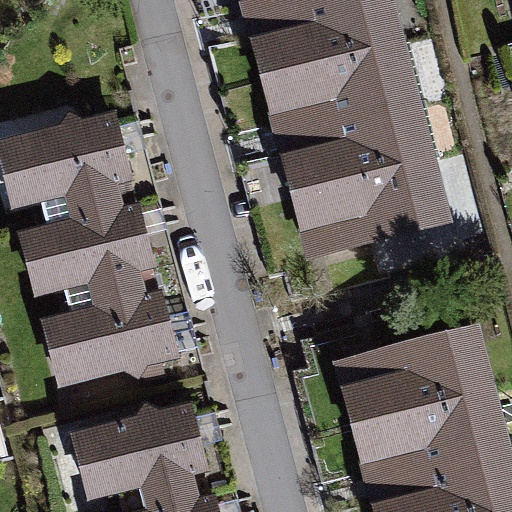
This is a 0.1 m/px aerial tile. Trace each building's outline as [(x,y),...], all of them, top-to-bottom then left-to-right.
[(258,0),(263,19),(337,0),(258,0)] [(387,0),(337,0),(263,19),(279,78),(400,47),(387,0)] [(400,47),(279,78),(294,137),(415,105),(400,47)] [(415,105),(294,137),(309,195),(430,164),(415,105)] [(49,229),(123,210),(116,186),(130,182),(114,120),(82,128),(70,121),(64,133),(18,144),(34,207),(43,205),(49,229)] [(430,164),(309,195),(325,254),(446,223),(430,164)] [(66,293),(139,273),(153,269),(137,206),(123,210),(49,229),(40,232),(56,295),(66,293)] [(139,273),(66,293),(72,317),(62,319),(78,381),(126,369),(137,377),(144,364),(175,356),(159,294),(146,297),(139,273)] [(475,335),(354,366),(369,425),(491,393),(475,335)] [(491,393),(369,425),(384,484),(506,452),(491,393)] [(123,511),(157,511),(199,500),(193,476),(205,473),(189,411),(159,419),(146,411),(139,424),(93,436),(109,498),(119,495),(123,511)] [(511,511),(511,476),(506,452),(384,484),(391,511),(511,511)] [(215,511),(212,497),(199,500),(157,511),(215,511)]
